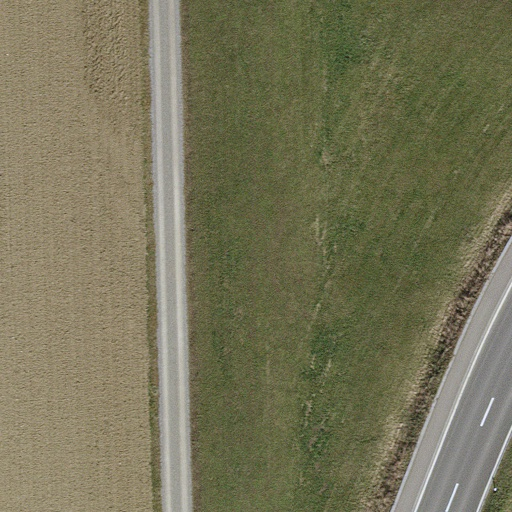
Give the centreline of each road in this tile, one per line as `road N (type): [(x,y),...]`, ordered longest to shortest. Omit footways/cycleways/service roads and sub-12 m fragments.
road 1 (track): [(176,511),(160,0)]
road 2 (secondary): [(511,362),(450,511)]
